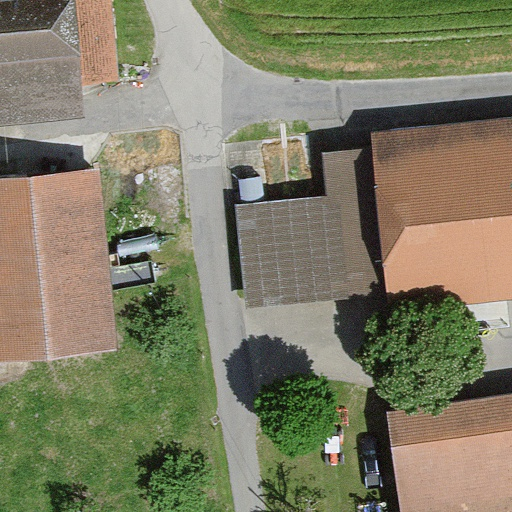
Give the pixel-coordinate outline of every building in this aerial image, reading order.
[(0,0),(0,117),(81,111),(79,74),(111,72),(105,0),(0,0)] [(511,115),(376,126),(381,186),(234,198),(243,299),(386,287),(387,299),(511,289),(511,115)] [(96,158),(0,169),(0,350),(118,335),(96,158)] [(160,229),(121,231),(123,280),(162,278),(160,229)] [(511,511),(511,392),(392,409),(405,511),(511,511)]
